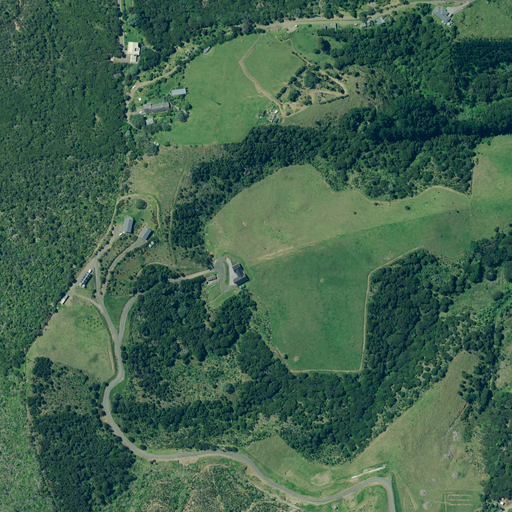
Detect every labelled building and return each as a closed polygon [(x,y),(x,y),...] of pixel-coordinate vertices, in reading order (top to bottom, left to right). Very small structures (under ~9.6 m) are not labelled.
[(446,9),(442,6),(440,9),(437,6),(432,12),(442,20),(441,22),(443,23),(444,22),(446,23),(450,19),(446,15),(448,13),(445,10),(446,9)] [(139,55),(140,51),(140,48),(138,48),(138,43),(129,42),(128,54),(139,55)] [(143,104),(144,113),(169,109),(168,102),(151,105),(150,103),(143,104)] [(134,219),(126,218),(123,231),(131,233),(134,219)] [(152,230),(145,226),(139,236),(146,240),(148,237),(152,230)]
